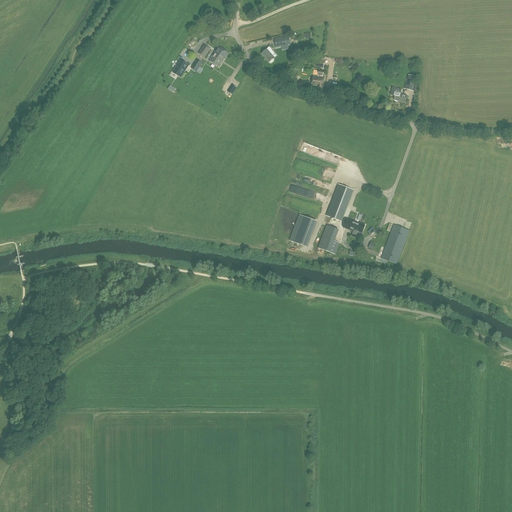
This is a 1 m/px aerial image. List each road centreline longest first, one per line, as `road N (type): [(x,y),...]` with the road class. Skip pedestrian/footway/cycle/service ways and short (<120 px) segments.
road 1 (unclassified): [(511,131),(428,125),(271,78),(236,35),(238,0)]
road 2 (unclassified): [(511,352),(445,319),(304,293)]
